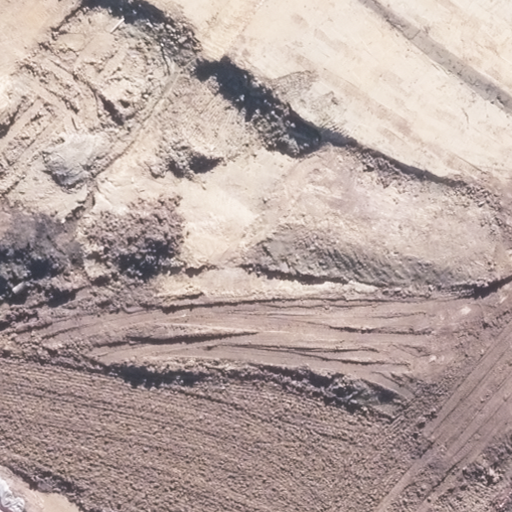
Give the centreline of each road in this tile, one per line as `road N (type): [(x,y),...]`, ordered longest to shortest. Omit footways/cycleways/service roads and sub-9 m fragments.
road 1 (residential): [(0,337),(367,508)]
road 2 (residential): [(367,508),(511,319)]
